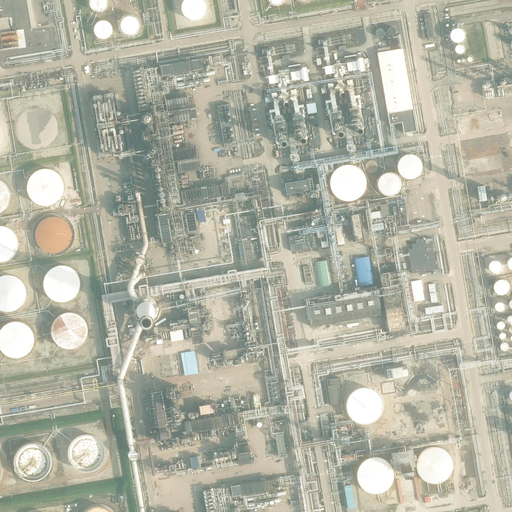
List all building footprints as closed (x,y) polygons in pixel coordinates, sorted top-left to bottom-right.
[(107,2),(107,0),(106,0),(88,0),(89,0),(89,2),(89,4),(89,6),(90,7),(91,8),(92,9),(94,10),(95,11),(97,11),(99,11),(100,11),(102,10),(104,9),(105,8),(106,6),(107,4),(107,2)] [(206,7),(206,5),(205,2),(203,0),(182,0),(181,2),(180,5),(180,7),(180,10),(181,12),(182,14),(184,16),(186,18),(188,19),(190,20),(193,20),(195,20),(198,19),(200,18),(202,16),(203,14),(205,12),(206,10),(206,7)] [(424,15),(424,18),(426,31),(421,31),(422,40),(434,38),(430,14),(424,15)] [(138,26),(138,24),(137,22),(137,21),(135,19),(134,18),(132,17),(130,16),(128,16),(126,17),(124,17),(123,18),(122,19),(121,21),(120,23),(119,25),(119,26),(119,28),(120,30),(121,32),(122,33),(124,34),(125,35),(127,35),(129,35),(131,35),(133,34),(134,33),(135,32),(136,31),(137,30),(138,28),(138,26)] [(112,29),(112,27),(111,25),(110,24),(109,23),(108,21),(106,20),(104,20),(102,20),(100,20),(99,21),(98,21),(96,23),(95,24),(94,25),(93,27),(93,29),(93,31),(94,33),(95,34),(96,36),(98,37),(99,38),(101,38),(103,38),(105,38),(107,37),(108,37),(109,36),(110,34),(111,33),(112,31),(112,29)] [(396,34),(394,27),(388,29),(390,36),(396,34)] [(355,30),(358,45),(367,43),(364,29),(355,30)] [(462,36),(462,35),(462,34),(461,34),(461,33),(460,32),(458,31),(457,31),(455,31),(453,32),(452,34),(452,35),(452,36),(452,37),(453,38),(454,39),(455,40),(456,40),(457,40),(459,40),(460,39),(461,37),(462,36)] [(3,36),(3,48),(18,48),(18,35),(3,36)] [(464,49),(463,47),(463,46),(462,46),(461,45),(460,44),(458,44),(456,45),(455,45),(455,46),(454,47),(454,48),(453,49),(454,51),(455,53),(457,54),(458,54),(459,54),(461,54),(462,53),(463,51),(464,49)] [(402,49),(377,53),(389,125),(401,123),(403,133),(416,131),(402,49)] [(213,55),(132,68),(159,235),(146,237),(147,244),(172,240),(174,253),(187,250),(184,232),(197,229),(193,206),(230,200),(227,181),(191,187),(188,169),(198,168),(194,147),(184,149),(180,120),(197,117),(195,107),(192,107),(191,96),(167,100),(163,76),(215,68),(213,55)] [(324,66),(326,74),(339,72),(359,69),(359,71),(365,70),(363,57),(357,58),(356,55),(345,56),(345,59),(332,61),(332,65),(324,66)] [(300,70),(291,71),(292,80),(303,79),(304,81),(309,80),(307,66),(299,67),(300,70)] [(485,96),(511,92),(511,78),(483,83),(485,96)] [(111,90),(92,93),(102,155),(121,152),(118,137),(126,136),(125,131),(117,132),(116,120),(122,119),(121,113),(115,114),(111,90)] [(360,95),(354,96),(354,92),(350,93),(351,103),(354,103),(353,98),(360,97),(360,95)] [(329,114),(332,133),(336,129),(339,131),(338,124),(341,127),(346,126),(345,122),(346,123),(348,122),(348,120),(347,118),(346,115),(345,116),(345,115),(344,111),(343,112),(340,110),(338,112),(337,105),(348,104),(347,99),(336,100),(335,94),(330,95),(331,100),(326,100),(328,113),(326,115),(329,114)] [(364,105),(372,105),(372,95),(364,96),(364,105)] [(236,143),(229,101),(216,103),(223,145),(236,143)] [(54,127),(54,124),(53,120),(51,117),(49,114),(47,113),(46,112),(43,110),(40,109),(39,109),(36,109),(34,109),(32,109),(29,110),(26,112),(24,113),(23,114),(21,117),(19,120),(18,124),(18,127),(18,130),(19,134),(20,135),(21,137),(23,139),(25,142),(28,144),(31,145),(35,145),(38,145),(42,144),(44,144),(46,143),(48,140),(51,138),(52,136),(53,134),(54,131),(54,127)] [(374,134),(377,134),(375,116),(371,117),(369,109),(363,110),(367,139),(374,138),(374,134)] [(310,119),(307,119),(311,149),(318,148),(318,144),(321,143),(318,126),(315,126),(314,119),(314,116),(310,117),(310,119)] [(421,166),(420,163),(420,161),(419,159),(417,157),(415,155),(413,154),(411,154),(408,154),(406,154),(404,155),(402,156),(400,157),(399,159),(397,161),(397,164),(397,166),(397,168),(398,170),(399,172),(400,174),(402,175),(404,177),(406,177),(408,178),(411,177),(413,177),(416,175),(417,174),(419,172),(420,170),(420,168),(421,166)] [(395,163),(394,161),(394,160),(393,159),(393,158),(392,158),(391,157),(389,157),(388,157),(387,158),(386,158),(385,159),(385,160),(384,161),(384,163),(384,164),(385,165),(385,166),(386,167),(387,167),(388,168),(389,168),(390,168),(391,168),(392,167),(393,166),(394,165),(395,163)] [(378,167),(378,166),(377,165),(376,163),(375,162),(374,161),(373,161),(372,161),(370,161),(369,161),(367,162),(366,163),(366,164),(365,166),(365,167),(365,168),(365,169),(367,171),(368,172),(369,173),(370,173),(371,173),(373,173),(375,173),(376,172),(376,171),(377,170),(378,169),(378,167)] [(366,183),(365,179),(364,176),(363,173),(362,172),(361,170),(358,168),(355,166),(352,165),(348,164),(345,164),(341,165),(338,167),(336,168),(335,169),(332,172),(330,175),(329,178),(329,180),(329,182),(329,185),(329,188),(330,189),(332,192),(334,195),(337,198),(340,200),(343,201),(347,201),(350,201),(354,200),(357,198),(360,196),(363,193),(364,191),(364,189),(365,186),(366,183)] [(200,169),(201,179),(215,178),(213,167),(200,169)] [(64,188),(64,186),(64,184),(63,180),(61,177),(60,176),(59,174),(56,172),(53,170),(50,170),(48,169),(46,169),(43,169),(41,170),(39,170),(35,172),(33,174),(31,176),(30,177),(28,180),(27,184),(27,188),(27,191),(28,194),(29,196),(30,198),(32,200),(35,203),(37,204),(38,205),(41,206),(43,206),(45,206),(48,206),(50,206),(52,205),(55,203),(58,201),(61,198),(63,195),(64,191),(64,188)] [(401,184),(401,181),(401,179),(399,177),(398,175),(396,173),(393,172),(391,172),(389,172),(386,172),(384,173),(382,174),(380,176),(379,177),(378,179),(377,182),(377,184),(377,187),(378,189),(379,191),(381,193),(383,194),(385,195),(387,196),(389,196),(392,196),(394,195),(396,194),(398,193),(399,191),(400,189),(401,187),(401,184)] [(287,198),(296,197),(295,192),(311,190),(309,179),(285,183),(287,198)] [(11,197),(10,197),(10,193),(10,191),(9,190),(7,186),(6,185),(5,183),(2,181),(0,180),(0,213),(2,213),(5,210),(6,209),(7,207),(9,204),(10,201),(11,197)] [(482,186),(484,199),(494,197),(491,184),(482,186)] [(133,186),(122,188),(124,196),(134,195),(133,186)] [(141,237),(136,201),(116,204),(118,216),(124,215),(128,239),(141,237)] [(404,201),(380,205),(380,202),(368,204),(371,219),(406,213),(404,201)] [(355,241),(364,240),(360,213),(351,215),(355,241)] [(254,215),(235,218),(242,261),(261,258),(254,215)] [(71,234),(71,230),(70,227),(69,224),(67,221),(65,220),(64,219),(61,217),(59,216),(57,216),(54,216),(51,216),(47,216),(46,217),(44,218),(41,220),(39,223),(37,224),(37,226),(35,230),(35,234),(35,237),(36,240),(37,243),(40,246),(41,248),(43,249),(46,251),(49,252),(51,252),(53,252),(56,252),(58,252),(60,251),(63,249),(66,247),(67,246),(68,244),(70,241),(71,240),(71,237),(71,234)] [(17,244),(17,243),(17,240),(17,238),(16,236),(15,233),(12,231),(10,228),(7,227),(4,226),(1,225),(0,225),(0,261),(3,261),(6,260),(9,258),(10,257),(12,256),(14,253),(16,250),(17,247),(17,244)] [(290,245),(307,242),(308,248),(314,247),(312,234),(288,237),(290,245)] [(412,249),(408,249),(412,273),(421,272),(421,273),(431,272),(431,270),(436,269),(431,238),(416,240),(416,244),(412,245),(412,249)] [(368,257),(353,259),(358,287),(373,284),(368,257)] [(502,267),(502,266),(502,264),(501,263),(500,262),(499,261),(498,261),(496,260),(495,260),(494,260),(492,261),(491,262),(490,262),(490,263),(489,265),(489,266),(489,267),(489,268),(489,270),(490,271),(490,272),(492,273),(493,273),(494,274),(495,274),(496,274),(497,274),(499,273),(500,272),(501,271),(502,270),(502,269),(502,267)] [(79,283),(79,279),(78,276),(77,273),(74,270),(72,268),(70,267),(68,266),(65,265),(63,264),(61,264),(58,265),(54,266),(52,266),(51,267),(48,269),(46,272),(44,275),(43,279),(42,282),(42,284),(43,286),(44,289),(45,293),(48,296),(50,298),(53,300),(55,300),(57,301),(61,301),(65,301),(67,300),(68,300),(71,298),(73,297),(74,296),(76,293),(78,290),(79,286),(79,283)] [(304,266),(305,283),(312,283),(311,266),(304,266)] [(25,293),(25,290),(24,287),(23,284),(22,282),(20,281),(19,280),(18,278),(14,276),(13,276),(11,275),(8,275),(4,275),(1,276),(0,276),(0,310),(1,311),(3,311),(6,312),(10,311),(14,310),(17,309),(18,308),(20,306),(22,303),(24,300),(25,297),(25,293)] [(510,287),(509,285),(509,284),(508,282),(507,281),(506,280),(504,280),(502,279),(501,279),(500,280),(499,280),(497,281),(496,282),(496,283),(495,284),(495,285),(494,287),(495,288),(495,290),(496,291),(497,292),(498,293),(499,294),(500,294),(502,294),(503,294),(504,294),(506,293),(507,292),(508,291),(509,290),(509,288),(510,287)] [(421,316),(441,313),(436,281),(425,283),(428,300),(419,302),(421,316)] [(399,288),(382,291),(388,329),(389,329),(389,335),(395,337),(402,336),(406,333),(404,326),(405,326),(399,288)] [(378,295),(307,306),(306,306),(308,320),(310,319),(311,326),(335,323),(335,326),(358,322),(357,318),(381,315),(379,307),(380,307),(378,295)] [(155,319),(154,301),(138,301),(138,320),(155,319)] [(505,307),(504,305),(503,303),(502,302),(500,302),(498,302),(497,303),(496,304),(495,305),(495,306),(495,308),(496,309),(496,310),(498,311),(500,311),(501,311),(502,311),(503,310),(504,309),(505,308),(505,307)] [(190,319),(168,322),(170,341),(192,338),(192,342),(203,341),(198,305),(188,306),(190,319)] [(87,329),(86,325),(85,322),(84,319),(82,317),(79,314),(76,313),(73,311),(69,311),(66,311),(64,312),(62,312),(59,314),(56,316),(54,319),(52,322),(51,325),(51,329),(51,332),(52,335),(53,339),(56,342),(57,343),(59,344),(61,345),(65,347),(68,347),(71,347),(75,346),(77,345),(78,344),(81,342),(84,339),(85,336),(86,333),(87,329)] [(34,339),(34,337),(34,335),(33,332),(31,329),(30,327),(29,326),(26,324),(23,322),(20,321),(16,320),(12,321),(11,321),(9,322),(7,323),(5,324),(2,326),(0,329),(0,328),(0,348),(2,352),(5,354),(8,356),(11,357),(15,357),(18,357),(22,356),(25,355),(27,353),(28,352),(30,350),(32,346),(34,343),(34,339)] [(235,348),(221,349),(222,357),(236,355),(235,348)] [(195,350),(181,353),(185,375),(199,373),(195,350)] [(387,367),(388,378),(408,375),(406,364),(387,367)] [(442,395),(442,394),(441,391),(440,388),(438,384),(436,381),(433,379),(431,378),(430,377),(428,377),(426,376),(423,376),(421,376),(419,377),(417,377),(415,378),(413,379),(410,381),(408,384),(407,386),(406,388),(405,391),(405,394),(405,398),(406,401),(408,404),(410,407),(411,409),(413,410),(416,411),(417,412),(419,412),(423,413),(426,413),(428,412),(430,411),(433,410),(435,409),(436,407),(438,405),(440,402),(441,398),(442,395)] [(340,377),(327,380),(331,405),(341,404),(338,384),(341,384),(340,377)] [(271,382),(274,402),(281,401),(277,381),(271,382)] [(383,406),(383,405),(383,403),(382,401),(381,398),(379,394),(377,392),(375,390),(374,389),(372,388),(370,388),(367,387),(363,386),(360,387),(358,387),(356,388),(354,389),(352,390),(350,392),(348,395),(346,398),(345,402),(345,406),(346,409),(346,412),(347,414),(348,416),(351,419),(353,421),(356,422),(358,423),(360,424),(364,424),(367,424),(371,423),(374,421),(376,420),(377,419),(379,416),(381,414),(381,412),(382,409),(383,406)] [(174,388),(148,392),(157,442),(164,440),(166,448),(194,443),(192,430),(217,426),(219,436),(228,435),(226,424),(244,421),(244,419),(276,413),(275,405),(241,411),(239,396),(223,399),(225,412),(213,415),(211,404),(200,406),(202,417),(180,421),(174,388)] [(105,451),(105,447),(104,444),(102,441),(100,438),(97,436),(94,434),(92,433),(90,433),(86,432),(83,433),(81,433),(79,434),(76,436),(73,438),(71,441),(69,444),(68,447),(68,451),(68,453),(68,455),(70,459),(70,460),(71,462),(74,464),(75,466),(77,467),(80,468),(84,469),(87,469),(88,469),(91,469),(93,468),(95,467),(97,466),(99,464),(101,462),(103,459),(105,455),(105,451)] [(283,434),(276,435),(279,455),(286,453),(283,434)] [(247,438),(236,440),(239,463),(251,461),(247,438)] [(51,460),(51,456),(50,453),(48,450),(46,447),(43,445),(40,443),(37,442),(33,442),(30,442),(27,443),(26,443),(23,444),(20,447),(18,449),(16,452),(16,454),(15,456),(15,460),(15,463),(16,467),(18,470),(20,472),(23,475),(25,476),(29,478),(31,478),(32,478),(36,478),(37,477),(40,477),(43,475),(46,473),(48,470),(49,467),(51,464),(51,460)] [(452,465),(453,462),(452,459),(452,457),(451,454),(449,452),(447,449),(445,448),(443,446),(440,445),(437,444),(434,444),(431,444),(429,445),(426,446),(423,448),(421,449),(419,452),(418,454),(417,457),(416,459),(416,462),(416,465),(417,468),(418,471),(419,473),(421,475),(423,477),(426,479),(429,480),(431,480),(434,481),(437,480),(440,480),(443,479),(445,477),(447,475),(449,473),(451,471),(452,468),(452,465)] [(229,447),(211,449),(212,460),(230,458),(229,447)] [(393,476),(394,473),(393,470),(393,468),(392,465),(390,462),(388,460),(386,458),(383,457),(381,456),(378,455),(375,455),(372,455),(369,456),(367,457),(364,458),(362,460),(360,462),(358,465),(357,468),(357,470),(356,473),(357,476),(357,479),(358,482),(360,484),(362,486),(364,488),(367,490),(369,491),(372,492),(375,492),(378,492),(381,491),(383,490),(386,488),(388,486),(390,484),(392,482),(393,479),(393,476)] [(197,456),(190,457),(192,467),(199,467),(197,456)] [(186,473),(184,461),(160,464),(161,472),(166,471),(167,475),(186,473)] [(233,511),(231,497),(244,495),(246,508),(270,504),(270,502),(279,501),(278,495),(284,494),(283,487),(295,485),(293,475),(204,490),(207,511),(233,511)] [(344,487),(348,509),(354,508),(351,485),(344,487)]
